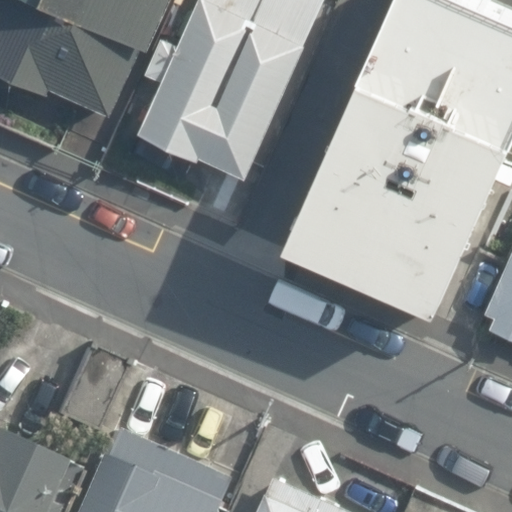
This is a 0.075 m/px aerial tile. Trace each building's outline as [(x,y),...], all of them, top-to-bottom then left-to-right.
[(156,0),(0,0),(0,65),(104,111),(156,0)] [(319,0),(183,0),(121,132),(232,184),(319,0)] [(511,179),(511,9),(490,0),(410,0),(299,250),(450,317),(511,179)] [(511,245),(484,307),(511,319),(511,245)] [(211,511),(231,469),(103,413),(59,511),(211,511)] [(34,511),(63,449),(0,421),(0,511),(34,511)] [(370,511),(270,469),(251,511),(370,511)] [(461,511),(424,495),(416,511),(461,511)]
